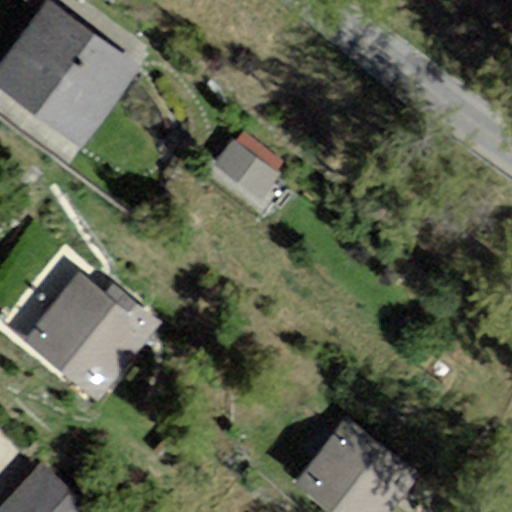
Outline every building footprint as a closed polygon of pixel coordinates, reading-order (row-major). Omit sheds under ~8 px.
[(0,75),(81,133),(135,59),(53,0),(38,0),(0,52),(0,75)] [(214,168),(265,202),(283,175),(233,140),(214,168)] [(148,331),(75,278),(29,341),(102,394),(148,331)] [(339,415),(293,476),(341,511),(384,511),(415,472),(339,415)] [(0,493),(0,511),(91,511),(34,458),(0,493)]
